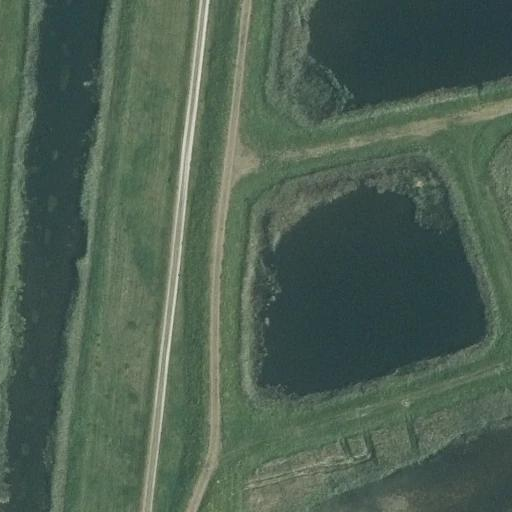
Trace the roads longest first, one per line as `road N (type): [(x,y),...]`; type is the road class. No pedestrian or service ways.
road 1 (track): [(191,511),(207,473),(245,0)]
road 2 (track): [(206,0),(148,511)]
road 3 (track): [(226,166),(511,104)]
